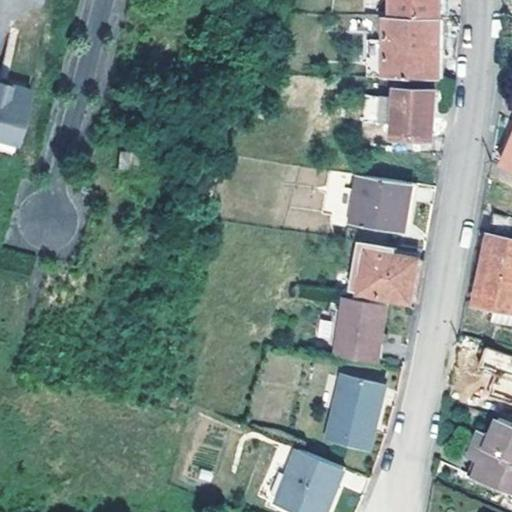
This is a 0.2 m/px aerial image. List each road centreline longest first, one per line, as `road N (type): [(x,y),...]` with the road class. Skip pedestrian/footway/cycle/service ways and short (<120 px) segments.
road 1 (residential): [(387,511),(462,151),(476,0)]
road 2 (residential): [(48,221),(103,0)]
